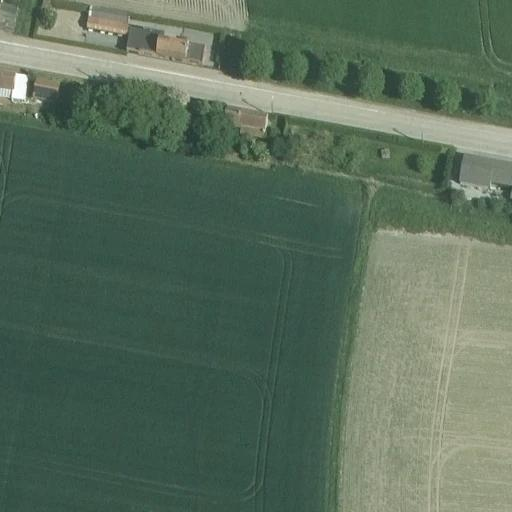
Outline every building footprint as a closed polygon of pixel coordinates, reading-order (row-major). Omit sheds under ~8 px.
[(17,13),(0,9),(0,29),(14,32),(17,13)] [(91,15),(88,38),(129,45),(131,34),(128,33),(130,21),(91,15)] [(162,57),(163,37),(133,34),(132,54),(162,57)] [(164,44),(163,62),(206,65),(207,47),(164,44)] [(0,99),(15,103),(20,76),(0,72),(0,99)] [(269,138),(271,123),(232,118),(230,132),(269,138)]
